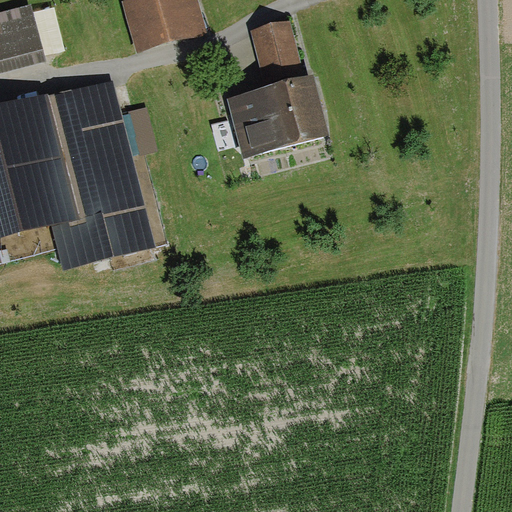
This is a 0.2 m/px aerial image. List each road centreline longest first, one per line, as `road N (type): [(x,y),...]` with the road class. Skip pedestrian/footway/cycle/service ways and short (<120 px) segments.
road 1 (unclassified): [(463,511),(495,99),(488,0)]
road 2 (track): [(298,0),(203,45),(0,94)]
